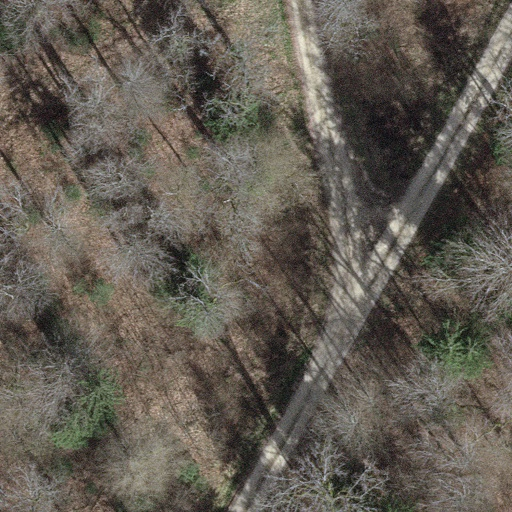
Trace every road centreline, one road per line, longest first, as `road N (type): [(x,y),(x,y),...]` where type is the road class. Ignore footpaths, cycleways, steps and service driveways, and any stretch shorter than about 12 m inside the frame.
road 1 (track): [(240,511),(511,14)]
road 2 (track): [(379,264),(350,217),(331,159),(297,0)]
